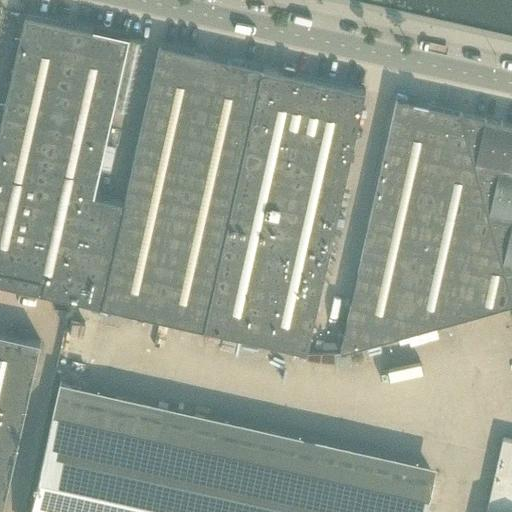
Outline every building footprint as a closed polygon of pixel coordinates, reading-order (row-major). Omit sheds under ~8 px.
[(0,284),(85,303),(109,199),(93,195),(128,37),(24,14),(0,123),(0,284)] [(0,22),(0,68),(10,25),(0,22)] [(85,303),(204,330),(238,177),(262,67),(159,44),(124,202),(109,199),(85,303)] [(238,177),(204,330),(307,353),(365,90),(262,67),(238,177)] [(393,117),(339,353),(414,331),(511,303),(511,298),(480,185),(459,111),(429,104),(415,101),(397,97),(393,117)] [(0,332),(0,511),(2,511),(40,341),(0,332)] [(57,394),(30,511),(426,511),(434,478),(57,394)]
